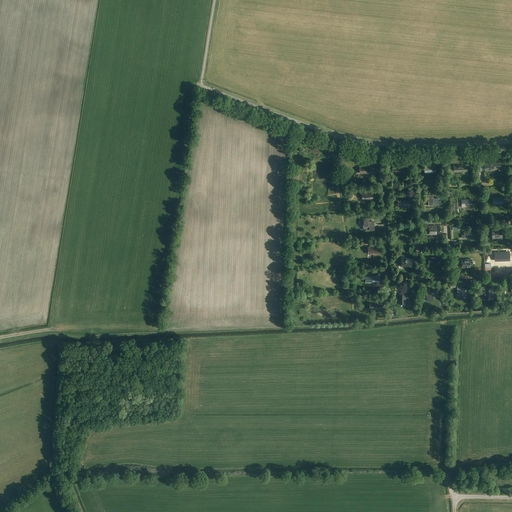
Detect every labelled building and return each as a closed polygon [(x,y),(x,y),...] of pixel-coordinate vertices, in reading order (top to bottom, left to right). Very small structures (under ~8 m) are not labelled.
[(366,170),(370,170),(370,173),(373,173),(373,162),(366,163),(366,167),(360,167),(360,173),(366,173),(366,170)] [(428,195),(428,202),(428,206),(432,206),(432,204),(440,204),(440,201),(438,201),(438,198),(433,198),(433,195),(428,195)] [(410,207),(410,205),(412,205),(412,198),(407,198),(407,200),(397,200),(397,205),(404,205),(404,208),(410,207)] [(363,228),(364,230),(365,230),(365,231),(374,230),(374,227),(374,225),(369,225),(369,222),(369,218),(363,218),(363,222),(363,228)] [(501,230),(492,230),(492,239),(501,239),(501,230)] [(441,260),(441,257),(441,255),(437,255),(437,257),(431,257),(431,260),(429,260),(429,263),(437,263),(437,261),(441,260)] [(401,258),(401,267),(412,266),(412,258),(401,258)] [(457,286),(457,289),(457,295),(460,295),(460,299),(464,299),(463,297),(467,297),(467,288),(463,288),(461,289),(461,286),(457,286)] [(492,287),(483,288),(483,295),(486,295),(486,299),(493,298),(492,287)] [(369,309),(376,309),(382,309),(382,303),(382,302),(373,302),(372,302),(372,300),(369,300),(369,303),(369,309)]
